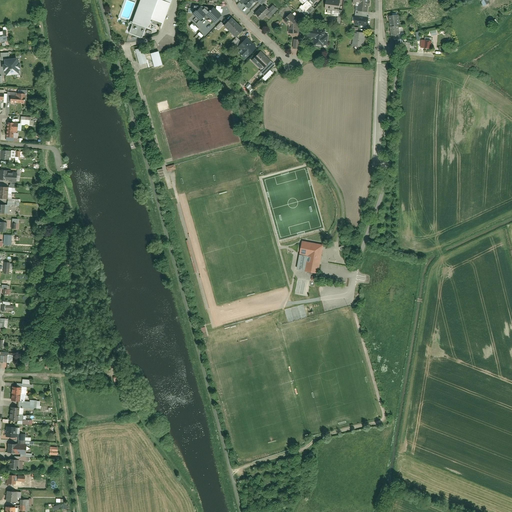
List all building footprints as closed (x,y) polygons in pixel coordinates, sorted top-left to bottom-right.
[(137,0),(134,9),(130,20),(133,21),(146,26),(157,30),(167,0),(137,0)] [(237,0),(248,9),(256,0),(237,0)] [(312,8),(310,6),(316,0),(303,0),(306,3),(299,9),(304,15),(312,8)] [(331,12),(331,17),(340,18),(341,10),(337,10),(337,1),(324,0),(324,12),(331,12)] [(357,4),(357,10),(367,12),(369,12),(370,0),(352,0),(353,4),(357,4)] [(260,22),(265,17),(269,20),(277,11),(271,6),(267,11),(261,6),(253,16),(260,22)] [(199,20),(207,12),(204,9),(203,10),(200,7),(193,14),(199,20)] [(212,7),(205,16),(214,24),(221,15),(212,7)] [(288,26),(288,33),(300,33),(299,22),(291,13),(283,20),(288,26)] [(398,15),(388,16),(392,38),(399,36),(397,26),(400,26),(398,15)] [(354,25),(367,26),(368,18),(367,17),(355,16),(354,25)] [(224,25),(222,27),(234,38),(241,30),(229,19),(224,25)] [(146,26),(133,21),(130,31),(142,36),(146,26)] [(188,26),(194,32),(197,29),(191,23),(188,26)] [(307,36),(315,37),(313,45),(323,47),(323,44),(327,45),(329,35),(326,35),(326,30),(308,27),(307,36)] [(353,31),(352,46),(364,47),(365,32),(353,31)] [(235,38),(228,45),(232,50),(240,42),(235,38)] [(242,40),(233,50),(244,60),(253,50),(242,40)] [(420,41),(420,50),(430,50),(430,41),(420,41)] [(395,42),(395,50),(411,50),(411,42),(395,42)] [(133,51),(138,66),(147,63),(143,48),(133,51)] [(158,51),(150,54),(154,67),(162,65),(158,51)] [(258,52),(250,61),(260,70),(268,61),(258,52)] [(16,58),(0,59),(2,75),(18,73),(16,58)] [(259,73),(263,76),(268,71),(264,67),(259,73)] [(8,99),(22,101),(23,91),(25,91),(25,88),(16,87),(16,91),(9,90),(8,99)] [(4,119),(3,133),(10,133),(11,128),(15,128),(15,120),(4,119)] [(0,145),(0,155),(9,157),(10,152),(20,153),(21,148),(0,145)] [(0,164),(0,176),(8,177),(8,181),(17,182),(18,166),(0,164)] [(162,168),(156,169),(158,178),(164,177),(162,168)] [(0,204),(0,213),(8,214),(9,205),(0,204)] [(0,243),(1,244),(1,240),(10,241),(11,231),(3,230),(2,238),(0,237),(0,243)] [(323,245),(300,241),(297,254),(307,256),(305,272),(318,274),(320,262),(323,245)] [(9,295),(9,289),(6,289),(6,285),(0,284),(0,289),(2,289),(2,295),(9,295)] [(203,326),(197,328),(200,338),(206,336),(203,326)] [(12,382),(9,382),(7,398),(17,399),(26,400),(26,397),(22,396),(23,384),(32,385),(32,382),(13,380),(12,382)] [(8,403),(6,416),(18,418),(19,412),(20,405),(38,407),(39,398),(26,397),(26,400),(17,399),(16,404),(8,403)] [(4,424),(3,433),(16,435),(15,442),(23,443),(24,431),(16,430),(17,426),(4,424)] [(5,441),(4,450),(19,451),(19,454),(28,455),(29,449),(22,449),(23,443),(15,442),(5,441)] [(48,455),(56,455),(56,447),(48,446),(48,455)] [(8,463),(19,464),(20,458),(27,459),(28,455),(19,454),(18,456),(9,455),(8,463)] [(6,471),(5,480),(12,481),(13,478),(22,479),(22,473),(6,471)] [(5,488),(4,498),(13,499),(13,495),(17,495),(18,489),(5,488)] [(27,505),(30,505),(30,499),(19,499),(19,510),(27,511),(27,505)] [(2,502),(0,511),(12,511),(13,508),(15,508),(15,504),(2,502)]
